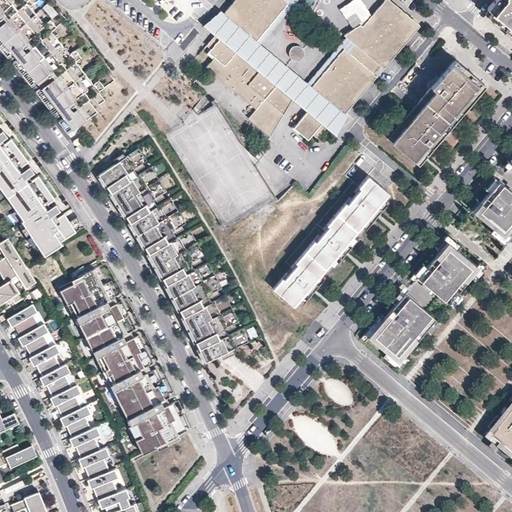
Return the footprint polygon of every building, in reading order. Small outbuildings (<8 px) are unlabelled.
[(0,0),(0,49),(8,59),(12,63),(31,87),(39,97),(55,117),(66,133),(74,126),(100,106),(93,97),(104,88),(98,81),(92,85),(75,62),(81,57),(74,50),(69,54),(51,32),(56,27),(50,20),(45,25),(26,3),(29,0),(0,0)] [(270,133),(295,101),(248,52),(242,59),(235,53),(249,36),(256,42),(280,12),(265,0),(234,0),(223,14),(233,22),(219,39),(216,36),(209,45),(214,49),(211,52),(217,57),(208,68),(246,98),(259,110),(252,119),(270,133)] [(383,0),(382,0),(285,0),(288,2),(287,3),(280,12),(256,42),(321,95),(314,86),(343,48),(349,53),(356,45),(343,34),(360,23),(362,25),(383,0)] [(265,0),(280,12),(287,3),(288,2),(285,0),(265,0)] [(349,53),(373,73),(413,25),(383,0),(362,25),(360,23),(343,34),(356,45),(349,53)] [(413,25),(373,73),(376,75),(419,24),(392,0),(383,0),(413,25)] [(511,0),(496,0),(486,13),(511,35),(511,0)] [(233,22),(223,14),(220,12),(204,27),(216,36),(219,39),(233,22)] [(249,36),(235,53),(242,59),(248,52),(295,101),(307,111),(321,95),(256,42),(249,36)] [(335,107),(344,114),(376,75),(373,73),(349,53),(343,48),(314,86),(321,95),(307,111),(293,128),(308,140),(312,134),(317,138),(326,127),(322,124),(335,107)] [(485,84),(454,59),(388,139),(418,165),(485,84)] [(218,103),(196,115),(199,122),(191,126),(201,145),(209,140),(212,146),(229,137),(232,143),(238,140),(218,103)] [(344,114),(335,107),(322,124),(326,127),(339,138),(349,118),(344,114)] [(28,160),(11,137),(1,144),(0,143),(0,123),(0,122),(0,181),(27,217),(21,221),(44,256),(61,243),(59,240),(74,231),(68,221),(63,212),(56,217),(46,204),(53,198),(37,174),(27,181),(18,167),(28,160)] [(113,148),(110,146),(105,152),(108,154),(113,148)] [(115,162),(96,175),(100,181),(104,188),(124,219),(127,223),(142,247),(143,250),(161,280),(163,285),(178,312),(180,317),(186,328),(194,344),(202,362),(220,353),(232,348),(247,341),(242,326),(238,328),(235,321),(239,319),(225,293),(222,295),(218,288),(222,286),(208,260),(204,262),(201,255),(204,253),(190,228),(186,231),(182,224),(186,222),(170,197),(167,199),(162,192),(166,190),(150,166),(146,168),(142,162),(145,159),(137,147),(125,156),(115,162)] [(112,159),(115,162),(125,156),(122,152),(112,159)] [(200,185),(222,227),(260,207),(255,198),(265,192),(257,176),(245,182),(242,175),(234,179),(219,188),(214,178),(200,185)] [(370,223),(383,207),(379,204),(384,197),(388,193),(368,175),(354,192),(356,193),(352,198),(350,197),(322,230),(324,231),(320,236),(318,235),(273,289),(294,306),(298,302),(303,296),(307,299),(321,282),(317,279),(335,257),(338,261),(352,244),(348,241),(366,220),(370,223)] [(511,191),(498,180),(484,197),(473,211),(493,228),(496,225),(506,233),(511,228),(511,226),(511,191)] [(383,207),(388,201),(384,197),(379,204),(383,207)] [(74,231),(83,224),(76,215),(68,221),(74,231)] [(352,244),(370,223),(366,220),(348,241),(352,244)] [(3,248),(10,243),(7,238),(0,242),(0,248),(5,257),(8,255),(3,248)] [(471,276),(478,267),(476,265),(447,241),(420,274),(417,278),(448,303),(457,292),(471,276)] [(26,267),(10,243),(3,248),(8,255),(5,257),(0,260),(0,274),(5,282),(0,285),(0,299),(1,302),(10,296),(11,297),(15,303),(23,298),(11,279),(17,275),(19,274),(24,281),(32,277),(26,267)] [(321,282),(338,261),(335,257),(317,279),(321,282)] [(476,265),(478,267),(471,276),(474,279),(485,266),(479,261),(476,265)] [(120,294),(100,265),(96,268),(116,296),(120,294)] [(116,296),(96,268),(79,276),(80,279),(63,290),(82,324),(95,349),(104,366),(124,410),(136,437),(142,453),(182,433),(176,419),(183,415),(176,401),(171,404),(169,400),(168,397),(170,396),(157,368),(153,370),(151,367),(150,364),(154,362),(140,334),(136,336),(134,333),(133,330),(137,328),(123,300),(119,302),(117,299),(116,296)] [(25,288),(35,282),(32,277),(24,281),(19,274),(17,275),(25,288)] [(32,291),(36,300),(43,297),(39,288),(32,291)] [(452,306),(461,295),(457,292),(448,303),(452,306)] [(426,330),(435,319),(404,293),(398,301),(382,319),(368,337),(368,338),(386,353),(398,363),(404,356),(426,330)] [(302,304),(307,299),(303,296),(298,302),(302,304)] [(111,453),(107,445),(102,447),(95,432),(100,430),(96,422),(92,424),(87,414),(93,411),(89,403),(83,405),(77,393),(82,391),(78,383),(72,385),(66,373),(71,371),(67,362),(61,365),(55,353),(60,351),(56,342),(50,345),(44,333),(49,331),(45,322),(38,325),(32,313),(37,311),(34,304),(9,316),(15,329),(20,327),(23,335),(20,336),(26,349),(31,347),(34,355),(31,356),(37,369),(42,367),(45,375),(42,376),(48,389),(52,387),(56,395),(52,396),(58,409),(62,408),(66,415),(62,417),(68,430),(72,428),(75,436),(72,438),(75,444),(80,442),(85,453),(80,455),(84,464),(87,463),(93,474),(87,477),(91,486),(96,484),(101,494),(98,495),(103,505),(108,503),(111,509),(107,511),(138,511),(134,501),(130,502),(127,496),(131,494),(127,486),(121,488),(115,476),(119,474),(116,466),(112,468),(106,455),(111,453)] [(39,309),(43,319),(49,316),(45,306),(39,309)] [(368,337),(382,319),(378,316),(360,338),(365,342),(368,338),(368,337)] [(53,330),(59,326),(53,318),(47,322),(53,330)] [(429,333),(439,322),(435,319),(426,330),(429,333)] [(249,338),(258,336),(255,325),(247,327),(249,338)] [(232,348),(220,353),(222,359),(234,353),(232,348)] [(398,363),(386,353),(383,357),(399,370),(408,359),(404,356),(398,363)] [(100,384),(107,382),(104,372),(96,375),(100,384)] [(511,408),(488,437),(511,456),(511,408)] [(19,422),(14,412),(4,417),(9,427),(19,422)] [(0,431),(9,428),(9,427),(4,417),(0,418),(0,431)] [(23,456),(21,450),(18,444),(0,451),(0,466),(10,462),(23,456)] [(36,455),(31,445),(21,450),(23,456),(10,462),(12,466),(36,455)] [(46,511),(46,510),(39,493),(10,504),(13,511),(0,511),(0,510),(0,511),(46,511)]
